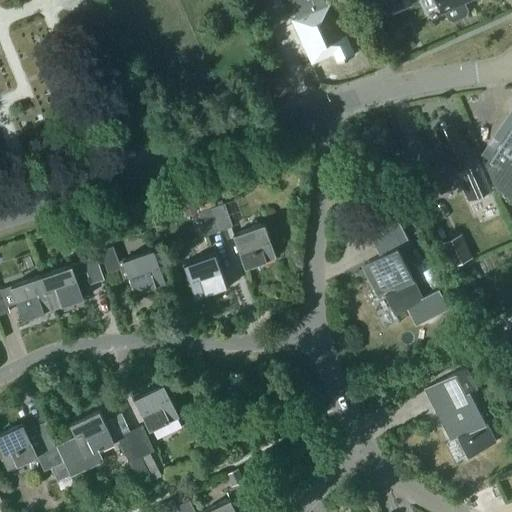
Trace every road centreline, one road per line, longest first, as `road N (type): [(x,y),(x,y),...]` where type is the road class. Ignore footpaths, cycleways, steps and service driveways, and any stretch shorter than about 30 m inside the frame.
road 1 (tertiary): [(0,220),(310,111)]
road 2 (residential): [(0,375),(88,342),(319,341)]
road 3 (residential): [(319,341),(310,111)]
road 4 (tertiary): [(310,111),(398,84),(511,68)]
